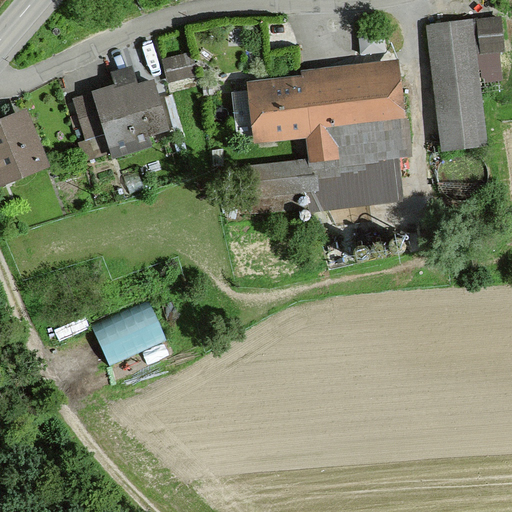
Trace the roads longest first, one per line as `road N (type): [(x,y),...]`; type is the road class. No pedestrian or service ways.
road 1 (residential): [(0,81),(30,80),(118,35),(192,13),(397,0)]
road 2 (track): [(0,267),(70,417),(159,511)]
